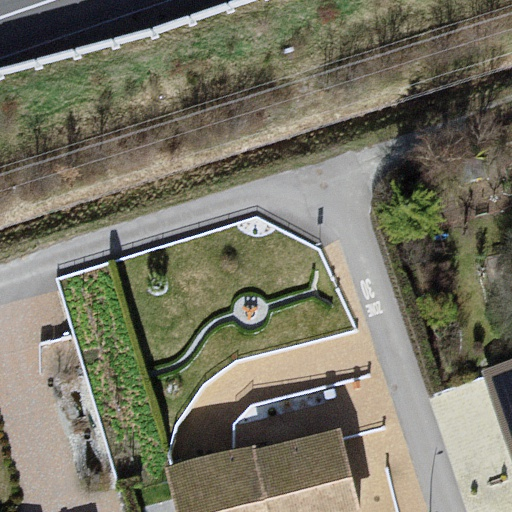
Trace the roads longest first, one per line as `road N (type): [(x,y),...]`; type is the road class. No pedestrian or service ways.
road 1 (track): [(0,276),(511,112)]
road 2 (residential): [(443,511),(329,169)]
